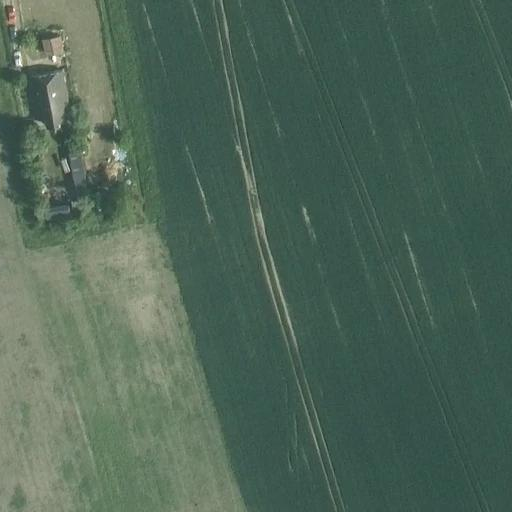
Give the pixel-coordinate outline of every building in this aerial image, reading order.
[(60,34),(41,38),(45,55),(63,51),(60,34)] [(63,70),(33,76),(42,118),(48,117),(50,127),(67,124),(65,114),(72,112),(63,70)] [(90,193),(82,150),(71,152),(79,195),(90,193)] [(76,198),(74,187),(59,189),(62,201),(76,198)] [(105,190),(93,191),(94,208),(107,207),(105,190)] [(72,201),(57,204),(60,217),(75,213),(72,201)]
